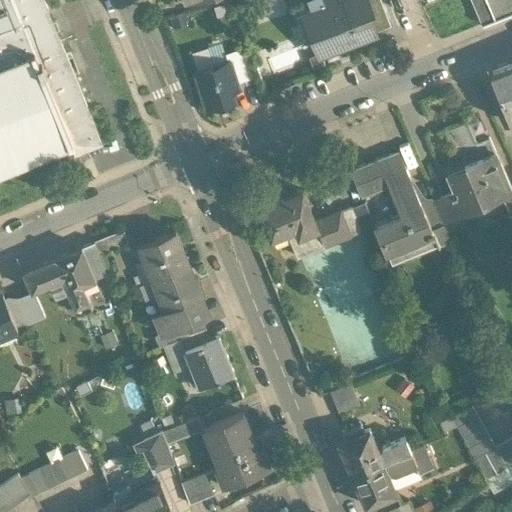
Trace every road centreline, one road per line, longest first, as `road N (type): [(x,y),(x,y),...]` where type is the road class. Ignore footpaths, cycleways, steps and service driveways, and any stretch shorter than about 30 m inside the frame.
road 1 (residential): [(511,35),(197,166)]
road 2 (residential): [(197,166),(324,479)]
road 3 (residential): [(197,166),(0,242)]
road 4 (residential): [(126,0),(197,166)]
